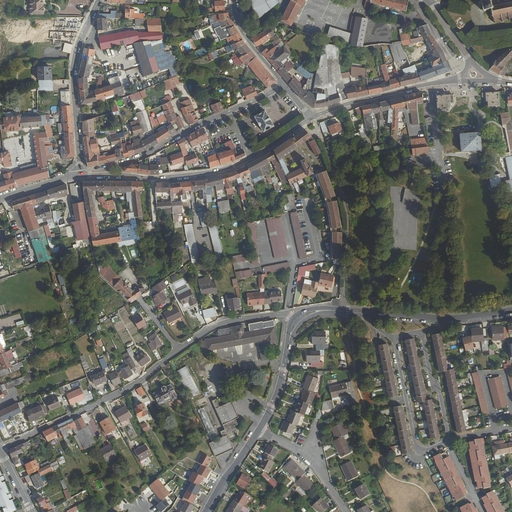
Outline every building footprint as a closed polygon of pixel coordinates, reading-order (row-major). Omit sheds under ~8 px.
[(18,1),(18,10),(19,10),(19,14),(33,13),(33,8),(31,8),(31,5),(32,5),(31,0),(19,0),(19,1),(18,1)] [(250,0),(254,9),(259,18),(277,3),(275,0),(250,0)] [(250,0),(253,9),(259,19),(279,2),(277,3),(259,18),(254,9),(250,0)] [(291,0),(291,1),(281,21),(286,23),(291,26),(301,5),(302,5),(304,0),(291,0)] [(369,0),(370,1),(371,1),(371,2),(406,11),(408,0),(369,0)] [(491,8),(492,14),(490,14),(491,16),(492,16),(494,21),(492,21),(493,22),(494,22),(494,24),(495,23),(495,22),(501,21),(501,22),(502,22),(502,20),(507,19),(507,21),(509,20),(509,19),(511,17),(511,0),(478,0),(479,0),(478,1),(478,4),(481,3),(482,7),(482,8),(480,8),(481,10),(482,9),(483,11),(485,10),(484,9),(491,8)] [(213,5),(213,7),(214,7),(215,9),(213,9),(214,10),(215,10),(215,12),(224,11),(223,1),(214,2),(214,5),(213,5)] [(125,13),(125,18),(130,18),(144,19),(144,13),(134,13),(134,9),(130,9),(129,9),(126,9),(125,9),(125,13)] [(213,16),(214,24),(219,22),(229,18),(228,13),(216,15),(216,16),(213,16)] [(356,18),(353,31),(351,44),(362,47),(367,19),(356,17),(356,18)] [(65,18),(64,26),(79,29),(83,21),(65,18)] [(97,18),(98,30),(107,30),(107,18),(97,18)] [(225,25),(228,32),(224,34),(226,38),(238,33),(233,24),(231,18),(229,18),(219,22),(221,26),(225,25)] [(146,19),(149,32),(163,32),(160,19),(146,19)] [(367,19),(362,47),(369,46),(374,20),(367,19)] [(419,30),(413,32),(414,39),(425,37),(431,35),(427,25),(418,27),(419,30)] [(329,28),(325,40),(333,41),(334,39),(349,43),(352,35),(329,28)] [(262,32),(267,40),(272,36),(275,34),(272,29),(268,31),(267,29),(262,32)] [(99,37),(102,50),(134,43),(144,77),(156,73),(158,81),(156,82),(157,84),(163,82),(169,79),(177,76),(183,71),(170,51),(166,51),(163,40),(164,40),(163,32),(149,32),(130,31),(129,30),(98,37),(98,38),(99,37)] [(168,33),(169,41),(177,38),(175,31),(168,33)] [(257,36),(262,43),(267,40),(262,32),(257,36)] [(400,34),(400,41),(401,41),(409,40),(409,39),(408,32),(400,34)] [(226,38),(228,41),(231,40),(233,44),(242,40),(238,33),(226,38)] [(451,70),(443,51),(436,42),(431,35),(425,37),(414,39),(412,39),(409,39),(409,40),(410,44),(415,43),(425,40),(434,53),(431,55),(433,57),(422,64),(420,62),(415,65),(413,66),(420,81),(423,80),(443,74),(451,70)] [(251,39),(255,44),(257,46),(262,43),(257,36),(254,37),(251,39)] [(233,44),(230,45),(233,50),(236,48),(244,43),(242,40),(233,44)] [(277,44),(275,46),(279,50),(284,45),(283,44),(285,43),(282,40),(279,43),(277,44)] [(389,44),(394,62),(405,59),(400,41),(391,42),(391,44),(389,44)] [(72,45),(65,43),(62,51),(70,54),(72,45)] [(85,43),(78,77),(80,95),(81,96),(88,94),(88,91),(88,82),(91,83),(91,79),(89,79),(89,75),(91,67),(91,63),(97,64),(98,62),(96,61),(96,63),(94,62),(94,58),(92,58),(94,50),(94,45),(85,43)] [(236,48),(240,53),(236,57),(237,58),(238,59),(239,59),(243,56),(244,56),(251,51),(246,46),(244,43),(236,48)] [(324,44),(312,92),(315,92),(317,93),(319,93),(320,92),(320,91),(321,91),(322,91),(322,90),(328,90),(330,89),(331,96),(333,96),(333,97),(339,96),(340,101),(347,99),(348,99),(342,73),(341,72),(340,46),(324,44)] [(277,51),(275,53),(274,54),(281,62),(291,53),(284,45),(279,50),(277,51)] [(511,52),(508,48),(495,59),(489,69),(499,74),(504,75),(506,69),(502,67),(504,63),(509,58),(511,60),(511,52)] [(261,53),(267,59),(268,59),(274,54),(275,53),(271,49),(268,51),(266,49),(263,51),(261,53)] [(251,51),(244,56),(243,56),(239,59),(241,61),(238,63),(240,65),(243,63),(247,59),(253,54),(251,51)] [(253,54),(247,59),(243,63),(246,66),(242,75),(244,76),(248,65),(248,64),(248,65),(255,57),(255,56),(253,54)] [(268,59),(278,71),(284,65),(281,62),(274,54),(268,59)] [(248,65),(267,88),(275,81),(255,57),(248,65)] [(278,71),(289,84),(293,80),(293,79),(290,76),(287,72),(293,67),(288,62),(284,65),(278,71)] [(386,64),(387,70),(393,69),(394,74),(389,75),(391,80),(389,80),(391,89),(394,88),(401,86),(398,78),(394,62),(386,64)] [(381,65),(384,80),(380,81),(381,83),(383,92),(391,89),(389,80),(387,70),(386,64),(381,65)] [(37,68),(38,81),(48,81),(52,80),(52,74),(50,74),(50,68),(46,68),(46,67),(45,66),(42,66),(42,67),(40,67),(40,68),(37,68)] [(401,70),(403,75),(402,76),(402,77),(398,78),(401,86),(420,81),(413,66),(410,67),(401,70)] [(297,71),(306,79),(300,86),(301,87),(306,83),(306,82),(308,80),(311,81),(314,74),(309,73),(301,67),(297,71)] [(350,67),(351,77),(366,77),(366,73),(365,70),(365,69),(361,69),(350,67)] [(342,73),(348,99),(351,98),(361,96),(366,95),(369,94),(368,86),(367,83),(356,86),(356,87),(355,87),(354,86),(350,88),(347,76),(347,72),(342,73)] [(289,84),(298,95),(302,89),(301,87),(300,86),(294,79),(291,75),(290,76),(293,79),(293,80),(289,84)] [(108,79),(111,85),(114,94),(115,97),(124,94),(120,81),(119,76),(108,79)] [(177,76),(169,79),(172,88),(174,93),(179,92),(176,85),(180,84),(177,76)] [(166,91),(172,88),(169,79),(163,82),(166,91)] [(230,82),(234,93),(240,91),(236,80),(230,82)] [(38,81),(38,88),(38,91),(48,91),(48,81),(38,81)] [(368,86),(369,94),(381,92),(383,92),(381,83),(374,85),(373,85),(368,86)] [(95,92),(88,94),(81,96),(82,104),(90,102),(97,101),(96,100),(105,97),(114,94),(111,85),(103,87),(94,90),(95,92)] [(243,90),(247,100),(257,95),(253,86),(252,86),(243,90)] [(302,89),(298,95),(300,98),(302,100),(302,99),(307,93),(304,91),(302,89)] [(317,93),(313,108),(324,107),(340,101),(339,96),(333,97),(333,96),(331,96),(330,89),(328,90),(329,98),(326,99),(324,95),(319,93),(317,93)] [(60,91),(62,107),(70,106),(69,90),(60,91)] [(139,92),(129,95),(133,107),(143,104),(139,92)] [(307,93),(302,99),(313,108),(317,93),(315,92),(314,96),(307,92),(307,93)] [(486,97),(486,104),(488,104),(488,106),(499,105),(498,92),(482,93),(483,97),(486,97)] [(406,97),(407,107),(407,111),(411,110),(412,125),(420,124),(418,104),(423,103),(423,93),(406,97)] [(160,101),(164,112),(173,108),(172,106),(170,101),(172,100),(170,95),(166,97),(166,99),(160,101)] [(437,96),(438,109),(450,109),(450,103),(454,103),(453,95),(437,96)] [(390,101),(393,111),(393,114),(389,114),(388,124),(392,124),(392,127),(392,143),(396,142),(396,141),(398,141),(397,113),(403,112),(402,108),(403,107),(407,107),(406,97),(401,98),(390,101)] [(179,103),(184,116),(190,113),(190,112),(194,110),(190,99),(179,103)] [(380,104),(382,112),(389,111),(389,114),(393,114),(393,111),(390,101),(388,101),(380,103),(380,104)] [(220,102),(211,105),(214,114),(223,110),(220,102)] [(371,105),(373,114),(375,113),(375,115),(378,114),(379,119),(379,121),(380,121),(384,121),(383,118),(383,114),(382,112),(380,104),(371,105)] [(355,110),(357,116),(362,114),(364,118),(365,118),(367,124),(358,126),(361,139),(364,138),(371,137),(369,131),(374,130),(373,127),(372,121),(371,121),(370,117),(373,116),(373,114),(371,105),(361,107),(355,110)] [(62,107),(63,124),(71,123),(70,106),(62,107)] [(165,115),(166,117),(174,113),(173,108),(164,112),(165,115)] [(143,132),(150,130),(142,110),(136,113),(138,120),(140,124),(143,132)] [(268,116),(264,111),(254,117),(258,122),(257,123),(260,127),(260,126),(264,132),(274,126),(270,120),(271,120),(269,116),(268,116)] [(184,116),(188,126),(198,121),(195,112),(191,114),(190,113),(184,116)] [(503,181),(506,193),(511,191),(511,128),(510,118),(509,112),(500,114),(503,127),(505,127),(506,129),(510,152),(501,154),(502,158),(505,158),(510,180),(503,181)] [(166,117),(167,120),(168,123),(175,120),(176,122),(180,130),(184,127),(179,116),(176,118),(174,113),(166,117)] [(159,125),(167,120),(166,117),(165,115),(160,117),(156,118),(158,121),(159,125)] [(0,128),(3,129),(4,130),(7,132),(18,131),(20,128),(21,128),(41,126),(41,122),(40,116),(37,117),(20,118),(19,116),(1,118),(2,118),(0,118),(0,128)] [(149,118),(153,129),(157,126),(159,125),(158,121),(155,122),(153,116),(149,118)] [(83,122),(84,136),(89,136),(90,138),(95,137),(94,124),(94,118),(83,122)] [(127,126),(128,131),(129,136),(132,135),(134,134),(139,133),(141,138),(142,141),(145,140),(146,140),(143,132),(140,124),(132,127),(130,122),(128,123),(129,126),(127,126)] [(63,126),(64,134),(72,134),(71,123),(63,124),(61,124),(61,126),(63,126)] [(328,127),(331,135),(341,131),(339,123),(328,127)] [(166,128),(171,135),(176,132),(171,125),(171,124),(169,126),(166,128)] [(155,134),(158,143),(171,135),(166,128),(159,132),(155,134)] [(203,128),(198,130),(199,131),(196,133),(195,132),(187,137),(190,143),(193,148),(209,140),(203,128)] [(291,138),(297,148),(297,147),(302,144),(302,143),(307,140),(312,137),(304,129),(297,134),(298,134),(292,138),(291,138)] [(158,143),(155,134),(154,132),(153,132),(155,135),(150,137),(150,136),(147,138),(148,139),(146,140),(145,140),(142,141),(140,142),(143,151),(158,143)] [(460,134),(462,152),(482,150),(481,132),(475,133),(465,133),(460,134)] [(35,142),(38,167),(38,169),(47,168),(46,164),(46,159),(46,158),(45,156),(44,147),(44,140),(47,140),(47,139),(45,133),(35,134),(37,142),(35,142)] [(64,134),(64,145),(65,148),(61,148),(61,158),(62,161),(70,160),(69,158),(74,157),(72,134),(64,134)] [(105,139),(106,145),(115,144),(119,143),(117,137),(105,139)] [(115,144),(115,154),(117,160),(124,158),(122,150),(121,143),(119,138),(118,137),(117,137),(119,143),(115,144)] [(364,138),(368,155),(374,154),(371,137),(364,138)] [(184,158),(189,156),(185,145),(187,144),(184,138),(177,142),(179,146),(181,152),(184,158)] [(274,149),(278,159),(280,164),(283,162),(282,160),(281,158),(297,148),(291,138),(274,149)] [(410,140),(412,149),(428,147),(427,138),(410,140)] [(308,142),(315,155),(321,153),(320,151),(314,139),(308,142)] [(222,144),(223,147),(227,149),(228,150),(222,153),(219,146),(216,147),(218,154),(221,165),(234,161),(245,155),(243,150),(242,150),(236,153),(231,140),(222,144)] [(131,145),(134,154),(143,151),(140,142),(134,144),(131,145)] [(44,147),(45,156),(46,158),(46,159),(53,158),(53,154),(52,146),(44,147)] [(412,149),(413,156),(416,156),(419,156),(419,155),(429,154),(428,147),(412,149)] [(265,155),(268,163),(272,161),(276,170),(281,181),(283,180),(285,183),(288,182),(280,164),(278,159),(274,149),(268,153),(265,155)] [(86,158),(88,167),(98,166),(98,164),(105,163),(117,160),(115,154),(103,157),(103,156),(97,157),(96,152),(90,153),(85,154),(86,158)] [(181,152),(171,156),(174,165),(185,161),(184,158),(181,152)] [(0,163),(4,163),(10,162),(8,153),(0,154),(0,163)] [(187,167),(188,171),(192,171),(191,164),(199,161),(196,154),(189,156),(184,158),(185,161),(187,167)] [(208,158),(209,163),(210,168),(221,165),(218,154),(208,158)] [(247,165),(250,172),(251,175),(253,182),(259,180),(258,178),(260,176),(256,170),(264,165),(265,170),(265,175),(269,174),(270,174),(268,163),(265,155),(255,160),(247,165)] [(280,164),(288,182),(289,184),(312,174),(309,167),(308,167),(304,159),(300,161),(303,168),(289,174),(288,171),(287,169),(285,165),(284,163),(283,162),(280,164)] [(124,167),(124,172),(138,173),(139,165),(140,161),(131,165),(124,167)] [(5,181),(6,189),(17,186),(13,178),(13,175),(10,162),(4,163),(5,168),(7,167),(8,170),(5,171),(6,175),(3,175),(5,181)] [(139,165),(138,173),(150,175),(150,167),(145,166),(139,165)] [(150,167),(150,175),(158,175),(158,165),(155,165),(150,166),(150,167)] [(238,170),(240,178),(243,176),(244,179),(245,179),(248,177),(247,174),(250,172),(247,165),(238,170)] [(25,171),(28,183),(48,177),(47,168),(38,169),(38,167),(25,171)] [(233,172),(235,179),(236,179),(238,183),(239,183),(240,187),(238,188),(240,194),(245,192),(242,184),(240,178),(238,170),(238,169),(232,171),(233,172)] [(333,229),(341,227),(341,224),(339,218),(339,214),(337,206),(337,205),(327,170),(317,173),(317,174),(321,188),(321,185),(327,205),(327,204),(329,211),(329,219),(329,221),(329,224),(331,228),(330,259),(337,259),(341,258),(342,232),(334,232),(333,229)] [(19,173),(23,184),(28,183),(25,171),(19,173)] [(13,178),(17,186),(23,184),(19,173),(13,175),(13,178)] [(221,175),(223,182),(222,183),(224,189),(226,196),(232,194),(231,188),(228,189),(227,182),(229,181),(227,174),(221,175)] [(488,177),(491,188),(502,186),(500,174),(488,177)] [(213,178),(215,185),(215,186),(215,188),(215,189),(215,191),(224,189),(222,183),(223,182),(221,175),(213,178)] [(205,180),(206,196),(211,196),(210,190),(212,190),(211,187),(215,185),(213,178),(213,177),(205,179),(205,180)] [(270,178),(278,199),(280,198),(281,197),(283,197),(275,177),(270,178)] [(191,182),(191,191),(195,191),(197,190),(206,189),(205,180),(191,182)] [(83,191),(85,206),(87,214),(88,219),(90,230),(93,246),(118,242),(120,242),(118,231),(98,235),(90,191),(110,191),(110,181),(93,181),(82,182),(83,191)] [(110,181),(110,191),(125,191),(125,181),(110,181)] [(125,181),(125,191),(128,191),(129,199),(130,199),(131,213),(127,213),(128,220),(130,220),(135,220),(134,217),(130,182),(128,182),(125,181)] [(130,182),(134,217),(142,216),(139,195),(138,190),(142,190),(142,182),(130,182)] [(155,183),(155,193),(162,192),(170,191),(170,184),(170,183),(155,182),(155,183)] [(180,183),(181,195),(181,197),(186,196),(186,192),(191,191),(191,182),(180,183)] [(170,184),(170,191),(170,195),(171,202),(172,210),(182,208),(181,202),(174,203),(173,193),(176,193),(177,196),(181,195),(180,183),(170,184)] [(242,184),(245,192),(245,193),(253,191),(251,185),(247,186),(246,183),(242,184)] [(55,188),(58,196),(62,195),(62,196),(65,195),(65,194),(67,193),(66,185),(55,188)] [(231,188),(232,194),(233,195),(238,194),(239,193),(237,186),(236,187),(231,188)] [(206,189),(197,190),(198,192),(200,192),(200,199),(207,198),(206,196),(206,189)] [(41,193),(43,201),(49,199),(47,191),(41,193)] [(34,195),(36,203),(43,201),(41,193),(34,195)] [(283,197),(281,197),(283,205),(294,202),(294,201),(292,194),(283,197)] [(12,202),(11,204),(14,210),(21,208),(39,261),(52,257),(47,237),(43,225),(38,227),(37,221),(34,213),(32,207),(29,197),(14,201),(12,202)] [(217,202),(219,212),(230,210),(229,206),(227,200),(217,202)] [(156,204),(157,211),(162,210),(162,214),(172,212),(172,210),(171,202),(156,204)] [(73,204),(75,221),(86,219),(85,217),(84,209),(83,203),(73,204)] [(43,209),(46,218),(51,216),(49,207),(43,208),(43,209)] [(34,213),(37,221),(46,218),(43,209),(38,211),(34,213)] [(209,218),(208,211),(201,212),(201,220),(202,227),(208,227),(217,259),(225,258),(216,224),(209,226),(209,218)] [(307,259),(297,211),(290,213),(299,260),(307,259)] [(267,220),(275,259),(288,256),(280,218),(267,220)] [(70,222),(76,241),(90,238),(86,219),(75,221),(74,222),(70,222)] [(118,231),(120,242),(139,239),(136,223),(135,220),(130,220),(131,227),(118,228),(118,231)] [(58,226),(60,233),(61,235),(67,233),(65,228),(64,224),(58,226)] [(191,261),(192,264),(200,262),(197,250),(195,243),(190,225),(184,224),(186,235),(191,261)] [(247,225),(251,254),(253,266),(259,265),(258,258),(259,258),(254,224),(247,225)] [(118,242),(118,247),(122,246),(140,243),(139,239),(120,242),(118,242)] [(250,254),(232,257),(234,264),(251,261),(250,254)] [(266,274),(275,272),(290,269),(289,263),(265,268),(266,274)] [(300,268),(299,275),(305,276),(306,271),(323,268),(324,263),(308,266),(301,267),(300,268)] [(196,268),(200,284),(211,281),(212,283),(216,282),(213,270),(209,271),(208,266),(196,268)] [(107,267),(100,274),(113,286),(120,279),(107,267)] [(236,273),(237,280),(253,277),(252,270),(236,273)] [(113,286),(131,302),(142,294),(139,286),(135,289),(132,289),(120,279),(113,286)] [(304,284),(302,294),(315,298),(316,295),(317,294),(319,284),(319,283),(313,282),(312,286),(304,284)] [(319,284),(317,294),(323,295),(323,297),(327,298),(327,296),(330,297),(332,287),(319,284)] [(179,295),(190,290),(189,286),(177,291),(179,295)] [(178,295),(183,306),(190,303),(192,308),(198,305),(191,289),(190,290),(179,295),(178,295)] [(153,296),(155,299),(156,301),(155,301),(157,305),(168,298),(162,290),(153,296)] [(265,292),(265,304),(271,303),(270,302),(282,301),(281,291),(269,293),(269,291),(265,292)] [(247,294),(248,305),(256,304),(256,305),(265,304),(265,292),(247,294)] [(228,304),(229,310),(240,309),(239,304),(239,302),(238,298),(235,298),(228,299),(228,304)] [(201,305),(204,318),(215,315),(212,303),(201,305)] [(164,312),(169,322),(181,316),(177,307),(164,312)] [(231,327),(233,335),(205,340),(207,351),(265,340),(267,347),(278,345),(273,321),(263,323),(263,322),(250,324),(251,331),(244,333),(243,325),(231,327)] [(492,327),(493,340),(504,339),(503,327),(492,327)] [(472,329),(473,342),(482,341),(483,351),(489,351),(488,337),(483,338),(482,328),(472,329)] [(312,336),(312,343),(316,343),(325,343),(325,347),(328,347),(328,343),(325,343),(325,331),(316,331),(316,336),(312,336)] [(432,334),(439,371),(445,370),(448,370),(441,332),(432,334)] [(149,340),(154,349),(161,345),(160,344),(156,336),(149,340)] [(406,340),(418,401),(424,400),(426,399),(414,338),(406,340)] [(379,345),(389,397),(392,396),(398,395),(387,343),(379,345)] [(119,372),(124,379),(132,374),(130,370),(139,364),(137,360),(130,348),(126,350),(129,356),(124,360),(127,366),(124,368),(124,367),(121,369),(122,370),(119,372)] [(5,352),(0,355),(0,359),(3,366),(0,366),(0,370),(0,371),(1,370),(12,366),(9,361),(15,358),(11,349),(5,352)] [(306,355),(306,362),(311,362),(319,362),(319,366),(322,366),(322,362),(320,362),(319,350),(309,350),(309,355),(306,355)] [(137,360),(139,364),(140,364),(141,366),(152,357),(148,352),(137,360)] [(84,355),(80,356),(83,369),(88,368),(84,355)] [(98,359),(102,369),(107,367),(103,357),(98,359)] [(199,394),(187,366),(177,370),(189,398),(199,394)] [(445,370),(458,433),(466,431),(453,368),(448,370),(445,370)] [(92,376),(95,384),(107,380),(105,376),(103,371),(92,376)] [(108,374),(113,386),(121,382),(116,371),(108,374)] [(471,373),(482,411),(488,409),(477,371),(471,373)] [(307,375),(302,388),(304,389),(312,392),(317,378),(307,375)] [(487,379),(495,407),(496,409),(508,405),(508,403),(500,375),(487,379)] [(13,381),(0,386),(0,392),(7,390),(15,387),(13,381)] [(329,387),(331,398),(340,396),(346,395),(348,394),(345,383),(329,387)] [(346,395),(349,407),(354,405),(349,383),(345,383),(348,394),(346,395)] [(152,393),(157,403),(170,397),(172,401),(177,399),(171,385),(166,387),(165,386),(164,386),(163,386),(162,386),(161,387),(161,388),(161,389),(152,393)] [(137,389),(140,396),(145,394),(141,387),(137,389)] [(65,394),(70,405),(85,398),(80,388),(65,394)] [(304,389),(299,400),(307,403),(309,404),(314,393),(312,392),(304,389)] [(43,403),(44,405),(45,407),(47,406),(50,411),(60,406),(59,403),(57,398),(56,397),(43,403)] [(424,400),(431,438),(439,436),(432,398),(426,399),(424,400)] [(212,401),(224,428),(220,430),(222,436),(208,442),(215,456),(233,448),(229,439),(235,437),(233,432),(236,430),(234,425),(237,424),(235,419),(238,417),(231,401),(219,406),(215,399),(212,401)] [(297,399),(293,411),(300,414),(303,415),(307,403),(299,400),(297,399)] [(321,411),(334,408),(332,400),(323,402),(321,411)] [(10,407),(0,410),(0,417),(2,422),(22,412),(21,410),(18,403),(14,405),(11,406),(12,408),(10,408),(10,407)] [(135,409),(139,418),(148,413),(142,403),(138,405),(139,407),(135,409)] [(26,413),(29,421),(44,415),(44,414),(47,413),(45,407),(44,405),(26,413)] [(394,407),(403,454),(411,452),(409,442),(402,405),(394,407)] [(115,412),(120,422),(131,416),(125,406),(115,412)] [(205,428),(211,425),(204,407),(198,410),(205,428)] [(290,410),(286,421),(294,424),(296,425),(300,414),(293,411),(290,410)] [(82,418),(87,428),(90,426),(86,419),(89,417),(87,413),(80,415),(82,418)] [(74,422),(79,432),(87,428),(82,418),(74,422)] [(100,423),(106,435),(116,429),(110,418),(100,423)] [(57,426),(63,438),(64,440),(67,439),(64,432),(69,430),(70,432),(72,431),(74,435),(76,434),(79,432),(74,422),(72,419),(57,426)] [(284,420),(280,431),(291,434),(294,424),(286,421),(284,420)] [(330,428),(335,439),(342,436),(347,434),(341,423),(330,428)] [(43,432),(43,433),(48,442),(56,438),(55,436),(58,435),(61,439),(63,438),(57,426),(43,432)] [(126,428),(131,439),(136,437),(130,426),(126,428)] [(76,434),(85,450),(96,444),(93,439),(87,428),(79,432),(76,434)] [(332,441),(340,457),(351,452),(342,436),(335,439),(332,441)] [(472,458),(474,469),(475,469),(477,479),(477,478),(479,486),(484,485),(484,487),(492,485),(491,480),(493,479),(492,473),(489,473),(488,463),(490,463),(489,457),(487,457),(485,447),(487,447),(486,441),(484,441),(483,436),(476,438),(476,439),(470,440),(472,447),(471,448),(473,458),(472,458)] [(506,439),(501,440),(503,453),(511,452),(510,442),(507,443),(506,439)] [(15,448),(18,455),(23,452),(22,450),(26,448),(25,447),(33,443),(31,440),(20,446),(20,445),(15,448)] [(496,445),(493,445),(495,454),(503,453),(501,440),(496,441),(496,445)] [(100,452),(105,462),(116,456),(111,445),(106,447),(107,449),(100,452)] [(135,451),(140,461),(151,455),(145,445),(135,451)] [(269,446),(263,457),(265,458),(270,461),(272,457),(274,458),(278,451),(269,446)] [(8,451),(15,466),(18,464),(16,461),(18,460),(16,456),(18,455),(15,448),(8,451)] [(443,474),(446,480),(447,479),(452,488),(450,489),(453,495),(455,494),(457,499),(466,494),(465,493),(468,492),(464,485),(465,484),(461,475),(456,465),(455,465),(453,460),(452,460),(448,452),(448,451),(447,451),(446,450),(445,450),(444,451),(443,451),(442,452),(441,451),(434,454),(437,459),(435,459),(438,465),(440,464),(444,473),(443,474)] [(201,465),(205,467),(211,458),(201,453),(196,462),(201,465)] [(62,456),(56,459),(59,465),(65,463),(62,456)] [(265,458),(259,468),(269,473),(274,463),(270,461),(265,458)] [(27,471),(29,475),(39,470),(35,460),(25,465),(28,471),(27,471)] [(293,460),(285,467),(298,480),(304,474),(306,472),(293,460)] [(50,465),(37,471),(39,473),(40,476),(43,474),(59,467),(56,461),(50,465)] [(340,466),(347,481),(357,476),(351,461),(340,466)] [(205,478),(210,470),(205,467),(201,465),(196,473),(204,478),(205,478)] [(196,473),(193,472),(188,481),(191,482),(198,486),(201,481),(202,481),(204,478),(196,473)] [(261,475),(266,481),(269,478),(264,472),(261,475)] [(0,475),(1,475),(0,473),(0,506),(1,508),(2,507),(4,509),(0,511),(12,511),(17,510),(12,500),(8,502),(7,503),(3,496),(5,495),(9,493),(4,483),(0,484),(0,475)] [(32,477),(37,488),(43,485),(42,482),(38,474),(32,477)] [(242,474),(237,484),(245,489),(251,479),(242,474)] [(296,482),(306,492),(314,484),(304,474),(298,480),(296,482)] [(99,479),(94,481),(98,489),(103,487),(99,479)] [(191,482),(186,491),(187,491),(195,496),(197,492),(198,491),(199,491),(201,488),(198,486),(191,482)] [(354,488),(360,499),(369,494),(363,484),(354,488)] [(154,494),(161,502),(170,494),(164,487),(154,494)] [(504,511),(504,510),(502,510),(503,508),(499,499),(500,498),(497,493),(496,493),(494,489),(487,493),(487,494),(482,496),(486,504),(489,511),(504,511)] [(235,496),(233,500),(242,506),(243,506),(249,495),(244,492),(241,490),(237,497),(235,496)] [(192,503),(196,497),(195,496),(187,491),(183,498),(192,503)] [(37,499),(41,507),(42,506),(45,511),(55,507),(53,505),(52,505),(50,502),(46,504),(44,501),(45,500),(44,498),(43,499),(42,496),(37,499)] [(313,505),(319,511),(323,511),(328,507),(320,498),(313,505)] [(233,500),(226,511),(238,511),(242,506),(233,500)] [(478,511),(477,508),(476,508),(473,501),(469,503),(469,502),(461,506),(463,511),(461,511),(478,511)] [(191,505),(185,502),(178,511),(190,511),(194,507),(191,505)]
